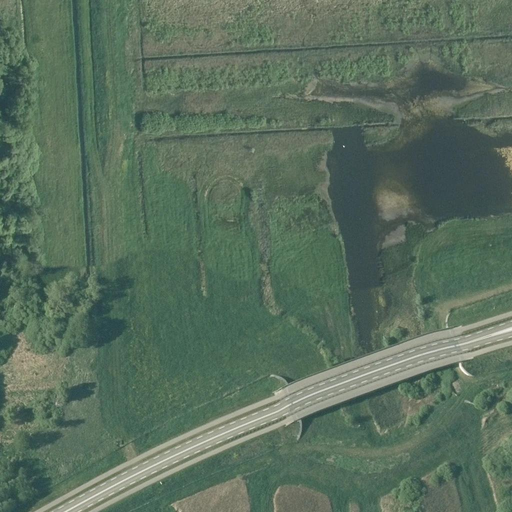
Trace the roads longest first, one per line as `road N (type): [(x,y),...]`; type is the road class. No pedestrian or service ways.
road 1 (primary): [(67,511),(217,436),(490,336)]
road 2 (track): [(139,473),(116,391),(105,189)]
road 3 (track): [(105,189),(95,156),(86,0)]
road 4 (track): [(105,189),(113,120),(105,0)]
